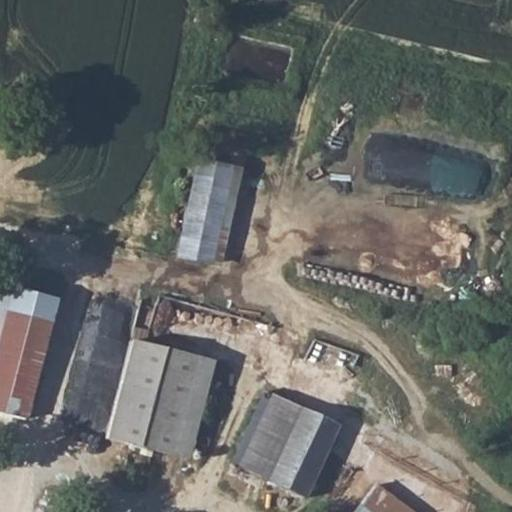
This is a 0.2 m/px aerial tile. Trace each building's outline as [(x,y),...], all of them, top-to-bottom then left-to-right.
[(196,155),(175,253),(216,262),(234,159),(196,155)] [(337,214),(325,253),(435,285),(446,248),(421,241),(419,249),(396,243),(399,232),(337,214)] [(0,283),(0,409),(31,416),(56,296),(0,283)] [(130,332),(104,434),(191,458),(213,357),(130,332)] [(266,392),(234,467),(306,495),(336,420),(266,392)]
